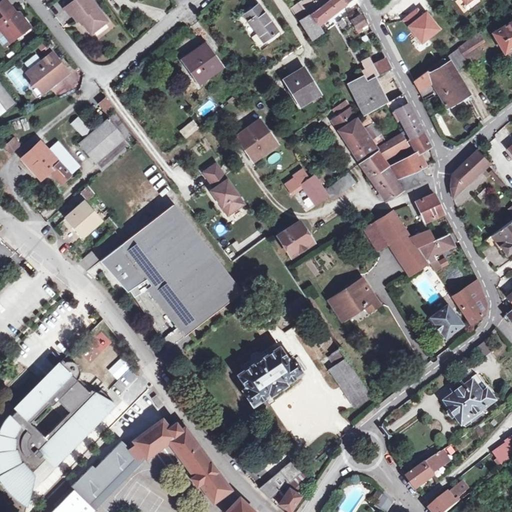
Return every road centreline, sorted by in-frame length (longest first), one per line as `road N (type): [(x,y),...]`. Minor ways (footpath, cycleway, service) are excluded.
road 1 (residential): [(0,222),(132,331),(269,511)]
road 2 (residential): [(362,454),(378,418),(489,317),(488,298),(443,200),(441,160)]
road 3 (residential): [(30,0),(96,76),(194,0)]
road 4 (residential): [(441,160),(364,0)]
road 5 (unknown): [(407,498),(511,405)]
road 6 (unknown): [(113,69),(116,90),(186,183)]
